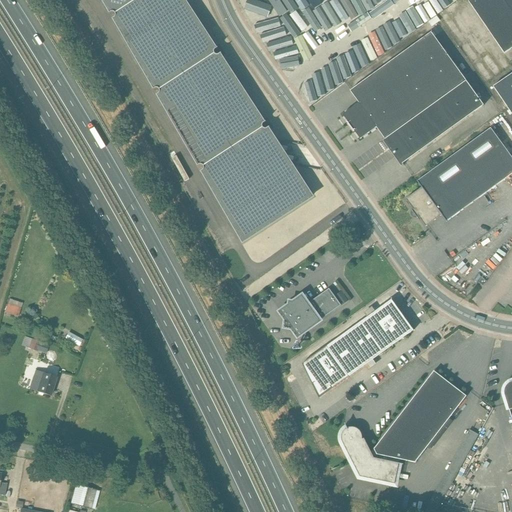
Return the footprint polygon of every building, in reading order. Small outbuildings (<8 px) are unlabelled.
[(104,0),(112,12),(110,13),(110,14),(112,13),(113,12),(114,12),(115,13),(116,13),(116,14),(116,15),(116,16),(116,17),(115,18),(113,19),(115,18),(155,89),(153,90),(154,90),(156,89),(157,89),(158,89),(159,89),(160,90),(160,91),(160,92),(160,93),(159,94),(158,94),(157,95),(157,96),(159,95),(243,242),(312,196),(220,55),(222,53),(219,55),(217,55),(216,54),(215,53),(215,51),(215,50),(218,48),(218,47),(216,49),(184,0),(104,0)] [(264,0),(239,0),(241,8),(265,3),(264,0)] [(275,0),(280,13),(292,10),(288,0),(275,0)] [(331,0),(303,13),(307,20),(350,0),(331,0)] [(448,0),(440,0),(449,12),(455,8),(448,0)] [(511,48),(511,0),(469,0),(468,1),(505,54),(511,48)] [(271,3),(247,14),(250,21),(252,20),(256,29),(259,28),(272,57),(277,55),(282,67),(301,59),(285,21),(280,23),(271,3)] [(344,5),(322,20),(336,40),(358,25),(344,5)] [(294,39),(302,35),(292,11),(284,14),(294,39)] [(359,37),(379,24),(375,18),(355,30),(359,37)] [(484,45),(488,42),(483,33),(485,32),(481,25),(475,28),(484,45)] [(360,45),(342,51),(350,73),(368,67),(366,59),(391,51),(384,29),(358,38),(360,45)] [(402,167),(404,166),(404,165),(403,164),(484,105),(432,33),(351,91),(359,103),(343,115),(361,139),(377,128),(385,140),(383,141),(402,167)] [(474,45),(477,42),(470,33),(466,36),(474,45)] [(483,80),(488,76),(478,60),(472,64),(483,80)] [(511,74),(493,87),(511,114),(511,74)] [(422,188),(406,199),(413,209),(412,210),(417,218),(418,218),(419,217),(426,227),(442,215),(447,222),(511,174),(511,156),(491,128),(417,181),(422,188)] [(482,278),(479,282),(483,286),(487,281),(482,278)] [(281,312),(298,336),(341,305),(329,289),(308,304),(303,296),(293,303),(291,303),(290,305),(281,312)] [(342,291),(336,295),(343,304),(349,300),(342,291)] [(392,300),(303,364),(320,398),(414,331),(392,300)] [(8,304),(5,312),(19,317),(21,308),(8,304)] [(66,332),(64,339),(79,346),(82,339),(66,332)] [(42,342),(32,339),(28,348),(39,352),(42,342)] [(342,438),(343,442),(360,477),(395,484),(399,464),(398,463),(398,459),(416,463),(467,396),(434,371),(374,449),(376,452),(372,453),(364,439),(362,439),(362,437),(362,435),(361,432),(360,431),(358,429),(354,428),(351,427),(348,428),(345,430),(344,431),(342,434),(342,438)] [(57,377),(47,374),(43,373),(40,380),(33,378),(30,389),(50,396),(57,377)] [(467,429),(433,498),(442,503),(476,434),(467,429)] [(91,509),(96,490),(76,484),(71,504),(91,509)]
